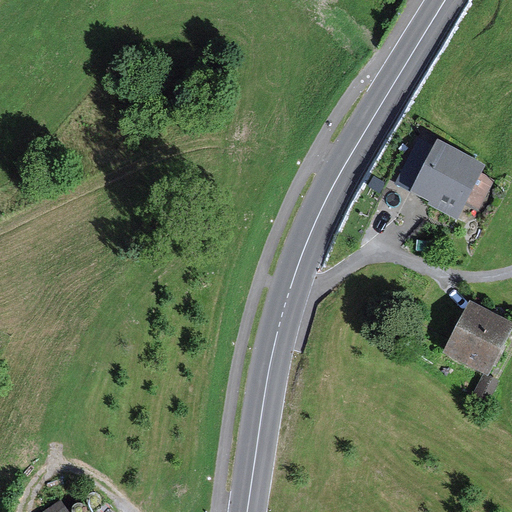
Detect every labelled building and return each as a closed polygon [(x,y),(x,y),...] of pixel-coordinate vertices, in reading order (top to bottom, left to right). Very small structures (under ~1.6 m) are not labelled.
[(486,165),(439,139),(411,190),(429,200),(427,203),(456,219),(465,202),(481,172),(486,165)] [(495,180),(481,172),(465,202),(479,209),(495,180)] [(511,328),(511,323),(468,301),(444,350),(490,373),(511,328)] [(484,375),(472,398),(488,406),(499,383),(484,375)] [(66,511),(57,497),(35,511),(66,511)]
